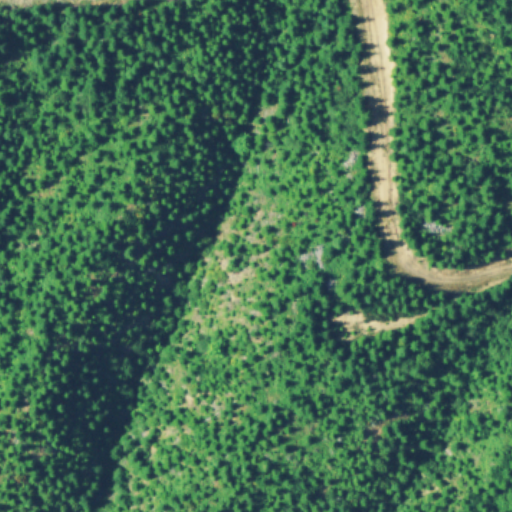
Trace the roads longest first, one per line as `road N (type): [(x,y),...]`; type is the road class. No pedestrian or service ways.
road 1 (track): [(492,269),(448,276),(398,254),(383,202),(365,0)]
road 2 (track): [(511,264),(432,302),(332,332)]
